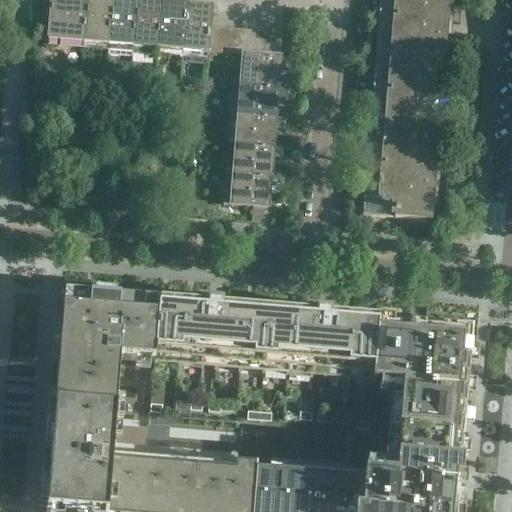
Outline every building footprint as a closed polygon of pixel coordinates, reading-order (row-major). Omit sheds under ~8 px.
[(83,45),(87,1),(77,0),(50,0),(50,3),(47,42),(83,45)] [(443,0),(380,0),(379,15),(378,15),(378,18),(379,18),(376,52),(375,52),(375,55),(376,56),(373,89),(372,89),(372,92),(373,93),(370,126),(369,126),(369,130),(370,130),(367,163),(366,163),(366,167),(367,167),(364,201),(363,201),(363,203),(364,203),(363,215),(362,215),(361,218),(426,223),(427,208),(443,0)] [(443,0),(427,208),(436,209),(453,0),(443,0)] [(108,47),(111,3),(87,1),(83,45),(108,47)] [(132,49),(136,5),(111,3),(108,47),(107,56),(132,58),(132,49)] [(157,51),(161,7),(136,5),(132,49),(157,51)] [(182,53),(185,9),(161,7),(157,51),(182,53)] [(207,55),(209,30),(211,11),(185,9),(182,53),(181,62),(207,64),(207,55)] [(220,56),(222,30),(209,30),(207,55),(220,56)] [(232,57),(234,31),(222,30),(220,56),(232,57)] [(244,58),(246,32),(234,31),(232,57),(243,58),(244,58)] [(256,59),(258,33),(246,32),(244,58),(256,59)] [(268,60),(270,34),(258,33),(256,59),(268,60)] [(279,60),(281,35),(270,34),(268,60),(279,60)] [(277,91),(277,90),(279,70),(289,71),(289,61),(279,60),(268,60),(256,59),(244,58),(243,58),(241,82),(233,81),(232,88),(240,88),(277,91)] [(274,120),(276,100),(286,101),(287,91),(277,90),(277,91),(240,88),(238,112),(230,111),(230,118),(238,118),(238,117),(274,120)] [(272,149),(274,129),(284,130),(285,121),(274,120),(238,117),(238,118),(236,141),(228,141),(227,147),(235,148),(235,147),(272,150),(272,149)] [(270,179),(271,159),(281,160),(282,150),(272,149),(272,150),(235,147),(235,148),(233,171),(225,170),(225,177),(233,177),(270,179)] [(267,210),(269,189),(279,190),(280,180),(270,179),(233,177),(231,201),(223,200),(222,206),(263,210),(267,210)] [(64,295),(54,412),(115,417),(119,361),(154,364),(158,303),(64,295)] [(263,373),(268,313),(267,313),(222,309),(222,306),(219,306),(208,305),(206,305),(206,307),(160,304),(159,304),(154,364),(263,373)] [(377,322),(375,321),(375,324),(354,322),(354,320),(352,320),(351,322),(330,320),(331,318),(328,317),(328,319),(322,318),(317,318),(317,317),(315,316),(314,319),(293,317),(293,315),(291,315),(291,317),(269,315),(269,313),(268,313),(263,373),(286,374),(288,375),(310,376),(312,377),(323,377),(326,378),(347,379),(349,380),(370,381),(372,382),(377,322)] [(471,341),(472,330),(457,329),(457,328),(440,327),(440,330),(424,329),(416,328),(409,328),(409,324),(377,322),(372,382),(372,385),(402,388),(398,436),(463,441),(471,341)] [(202,414),(202,406),(190,405),(190,413),(202,414)] [(162,408),(150,407),(150,415),(162,416),(162,408)] [(221,408),(209,407),(208,415),(220,416),(221,408)] [(115,417),(54,412),(53,414),(54,414),(53,425),(56,426),(55,437),(52,437),(51,440),(52,440),(50,463),(49,467),(50,467),(48,489),(47,489),(47,493),(51,493),(50,505),(47,505),(46,511),(107,511),(111,467),(111,461),(115,417)] [(259,424),(259,415),(247,414),(247,422),(259,424)] [(271,416),(259,415),(259,424),(270,425),(271,416)] [(311,424),(312,416),(300,415),(299,422),(311,424)] [(329,417),(318,416),(317,424),(329,425),(329,417)] [(369,425),(357,424),(356,432),(368,433),(369,425)] [(456,511),(463,441),(398,436),(394,484),(363,481),(362,486),(254,478),(251,511),(456,511)] [(223,476),(136,469),(135,481),(134,481),(133,489),(134,489),(132,511),(251,511),(254,478),(255,472),(224,469),(223,470),(223,476)]
